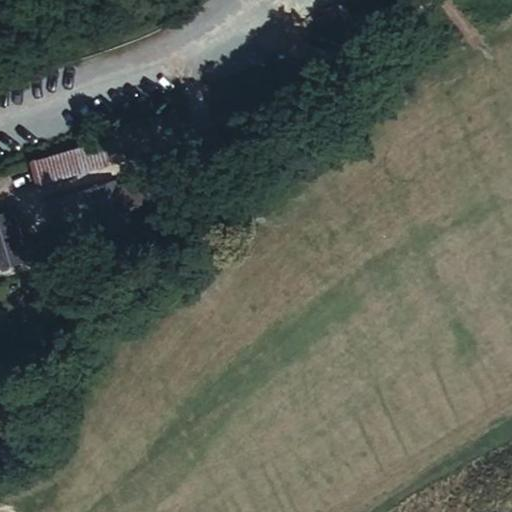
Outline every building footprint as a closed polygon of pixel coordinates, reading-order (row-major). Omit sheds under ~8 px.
[(323,37),(317,54),(350,65),(355,48),(323,37)] [(310,52),(304,71),(344,84),(348,70),(350,65),(317,54),(310,52)] [(262,89),(221,116),(235,138),(276,112),(262,89)] [(111,136),(31,161),(36,174),(158,135),(162,148),(191,139),(180,104),(108,126),(111,136)] [(162,148),(158,135),(36,174),(40,186),(162,148)] [(163,175),(121,184),(128,210),(169,200),(163,175)] [(119,182),(81,193),(90,226),(113,219),(117,235),(133,231),(119,182)] [(81,193),(53,201),(62,234),(90,226),(81,193)] [(15,211),(0,214),(0,269),(30,261),(15,211)] [(0,431),(5,445),(0,446),(0,473),(36,460),(5,380),(0,381),(0,431)]
